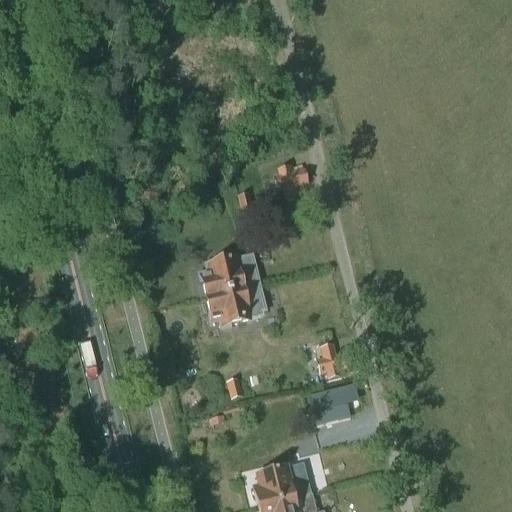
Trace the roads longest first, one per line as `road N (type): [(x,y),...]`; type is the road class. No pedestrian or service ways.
road 1 (residential): [(401,511),(269,0)]
road 2 (primary): [(132,511),(6,0)]
